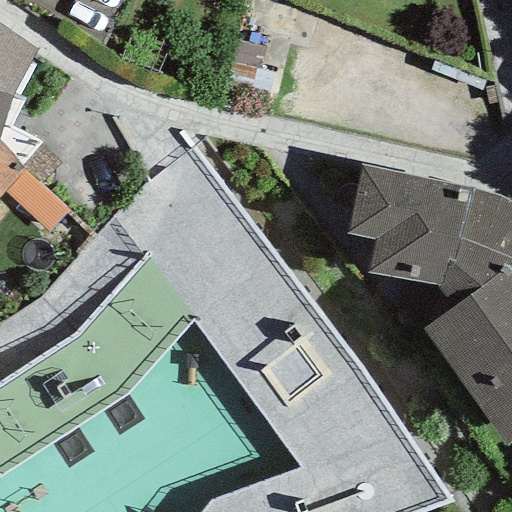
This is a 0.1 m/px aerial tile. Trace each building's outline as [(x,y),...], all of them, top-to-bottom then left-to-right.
[(0,135),(35,50),(0,25),(0,135)] [(0,142),(0,198),(6,192),(24,172),(0,142)] [(0,511),(428,511),(454,503),(335,335),(193,147),(98,231),(26,311),(0,327),(0,511)] [(511,205),(472,189),(360,164),(344,232),(375,239),(365,274),(436,284),(453,305),(511,264),(511,205)] [(71,212),(24,172),(6,192),(49,233),(71,212)] [(511,264),(453,305),(421,327),(504,448),(511,442),(511,264)]
